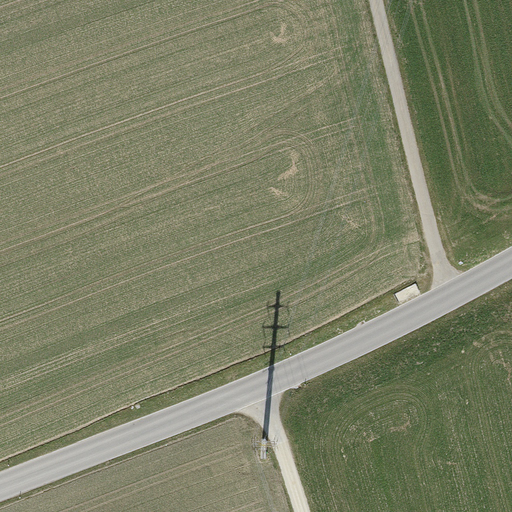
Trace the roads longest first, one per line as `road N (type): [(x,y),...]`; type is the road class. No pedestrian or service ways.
road 1 (tertiary): [(0,492),(264,391),(511,272)]
road 2 (track): [(378,0),(452,307)]
road 3 (track): [(264,391),(302,511)]
